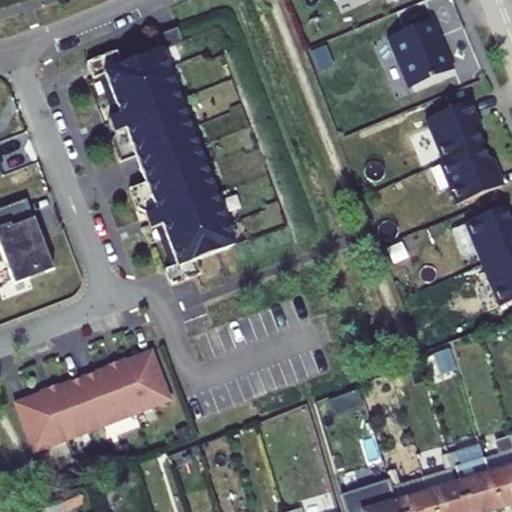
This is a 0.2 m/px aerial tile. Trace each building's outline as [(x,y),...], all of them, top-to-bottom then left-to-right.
[(387,41),(407,93),(453,75),(433,23),(387,41)] [(162,275),(168,292),(198,280),(193,266),(231,252),(156,57),(118,71),(112,58),(83,69),(89,85),(100,81),(116,121),(105,125),(110,141),(108,147),(116,170),(132,163),(142,189),(126,195),(134,217),(141,220),(147,235),(158,231),(173,271),(162,275)] [(421,126),(439,168),(477,152),(471,137),(466,125),(471,123),(465,108),(421,126)] [(466,125),(471,137),(476,135),(471,123),(466,125)] [(439,168),(435,170),(452,212),(499,192),(492,177),(488,179),(483,167),(477,152),(439,168)] [(483,167),(488,179),(492,177),(487,165),(483,167)] [(0,215),(0,263),(11,292),(50,277),(39,247),(35,237),(23,206),(0,215)] [(462,230),(479,272),(511,258),(511,241),(506,229),(500,214),(462,230)] [(511,258),(479,272),(496,314),(511,307),(511,258)] [(37,398),(12,408),(31,458),(168,405),(148,355),(123,365),(122,363),(104,370),(105,372),(55,391),(54,389),(36,396),(37,398)] [(477,471),(489,511),(511,511),(511,477),(506,456),(501,444),(490,448),(495,464),(477,471)] [(434,483),(416,489),(422,511),(456,511),(445,478),(441,462),(429,466),(434,483)] [(445,478),(456,511),(489,511),(477,471),(476,468),(445,478)] [(389,511),(422,511),(416,489),(398,495),(393,477),(380,481),(385,498),(389,511)] [(385,498),(380,481),(371,484),(376,501),(385,498)] [(46,511),(67,511),(65,502),(46,507),(46,511)]
